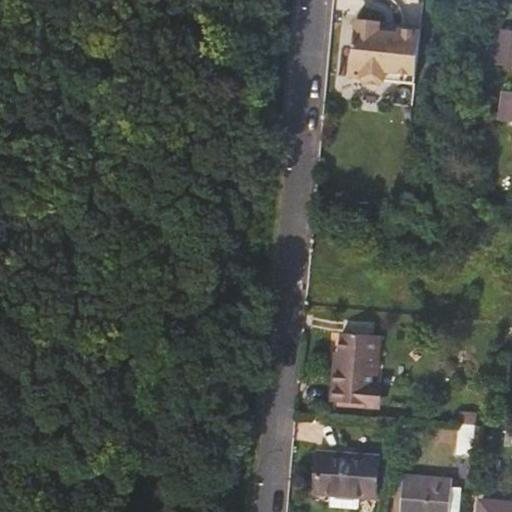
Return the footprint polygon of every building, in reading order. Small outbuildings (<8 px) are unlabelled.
[(380,21),(356,18),(350,75),(363,77),(366,82),(379,83),(384,79),(415,82),(420,30),(397,27),(397,32),(379,30),(380,21)] [(511,63),(511,27),(499,26),(493,61),(511,63)] [(511,94),(505,94),(503,119),(511,120),(511,94)] [(373,402),(374,383),(370,383),(371,369),(376,369),(378,336),(341,333),(340,352),(339,358),(334,358),(332,384),(335,384),(334,399),(373,402)] [(478,410),(463,409),(463,419),(477,420),(478,410)] [(460,449),(475,451),(478,422),(463,421),(460,449)] [(406,425),(396,433),(402,442),(414,434),(406,425)] [(380,460),(321,453),(317,494),(333,496),(332,510),(357,511),(358,511),(360,499),(376,501),(380,460)] [(450,511),(453,483),(405,478),(401,511),(450,511)] [(511,511),(511,505),(483,502),(481,511),(511,511)]
